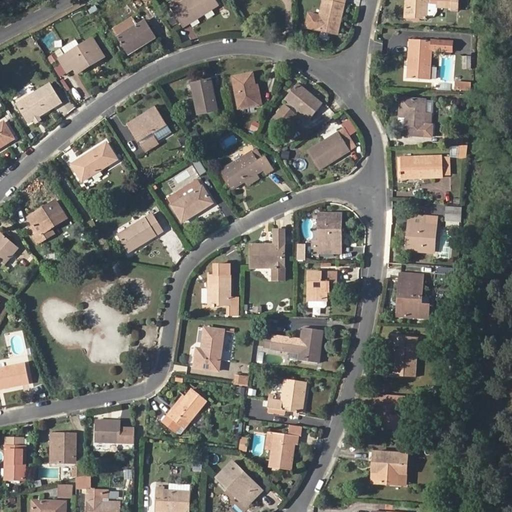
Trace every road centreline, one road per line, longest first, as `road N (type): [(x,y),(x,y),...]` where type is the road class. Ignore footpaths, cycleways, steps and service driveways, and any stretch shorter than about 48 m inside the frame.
road 1 (residential): [(0,419),(159,389),(185,272),(232,231),(312,194),(383,187)]
road 2 (residential): [(361,68),(214,51),(57,136),(0,189)]
road 3 (residential): [(302,511),(340,435),(373,308),(383,187)]
road 4 (residential): [(383,187),(381,131),(361,68)]
